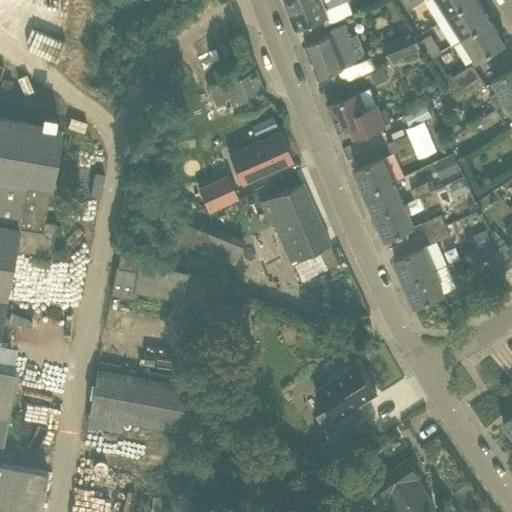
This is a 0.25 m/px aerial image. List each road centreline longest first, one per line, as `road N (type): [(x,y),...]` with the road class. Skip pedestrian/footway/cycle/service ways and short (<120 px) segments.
road 1 (residential): [(424,371),(369,262),(261,0)]
road 2 (residential): [(511,500),(424,371)]
